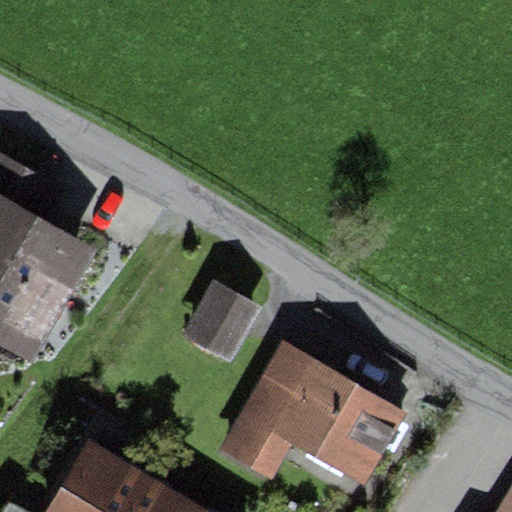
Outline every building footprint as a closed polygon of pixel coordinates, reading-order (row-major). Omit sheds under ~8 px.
[(0,318),(27,334),(75,254),(23,224),(30,213),(16,205),(31,180),(0,161),(0,318)] [(217,289),(192,332),(227,352),(252,309),(217,289)] [(365,474),(391,428),(383,424),(390,411),(285,350),(227,451),(268,474),(292,432),(365,474)] [(91,449),(53,511),(123,511),(143,480),(91,449)] [(143,480),(123,511),(193,511),(194,511),(143,480)] [(511,511),(511,495),(501,511),(511,511)]
